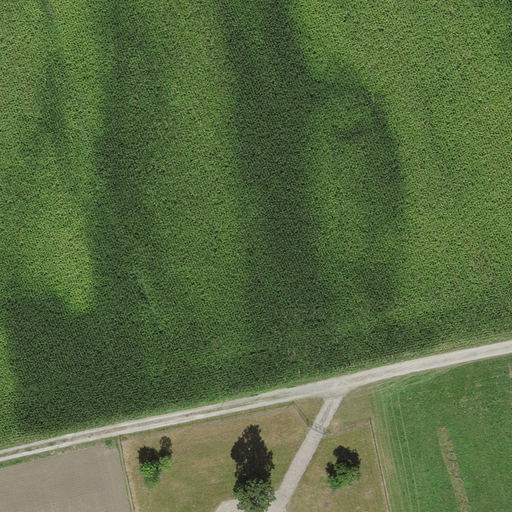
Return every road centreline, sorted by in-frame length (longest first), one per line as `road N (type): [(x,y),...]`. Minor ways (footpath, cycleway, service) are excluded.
road 1 (track): [(334,385),(0,457)]
road 2 (track): [(511,348),(334,385)]
road 3 (track): [(275,511),(334,385)]
